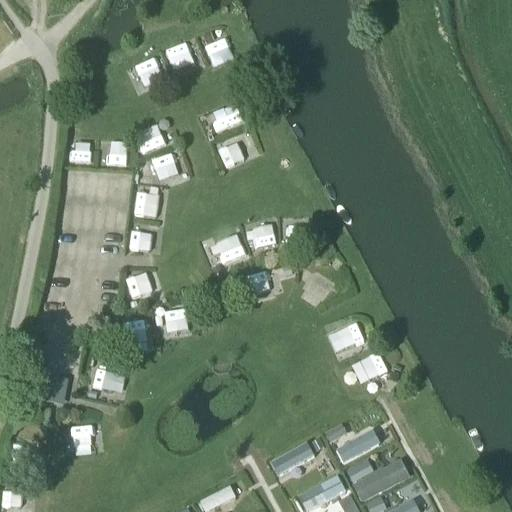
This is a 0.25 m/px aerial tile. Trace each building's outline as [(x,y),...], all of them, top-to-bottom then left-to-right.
[(214,66),(235,61),(230,40),(209,45),(214,66)] [(188,43),(168,52),(180,80),(200,72),(188,43)] [(145,88),(162,80),(155,64),(138,71),(145,88)] [(239,125),(234,106),(218,110),(217,105),(206,108),(212,132),(239,125)] [(135,134),(144,154),(163,147),(155,126),(135,134)] [(227,169),(245,161),(238,144),(220,152),(227,169)] [(126,164),(126,146),(112,146),(112,164),(126,164)] [(153,162),(161,182),(181,175),(174,154),(153,162)] [(137,216),(169,218),(170,197),(138,195),(137,216)] [(212,227),(224,265),(247,257),(238,226),(224,230),(222,224),(212,227)] [(275,226),(251,229),(253,249),(277,246),(275,226)] [(131,250),(152,251),(152,234),(132,233),(131,250)] [(271,274),(251,275),(254,303),(273,301),(271,274)] [(305,300),(323,307),(333,281),(315,274),(305,300)] [(147,322),(126,323),(127,349),(148,348),(147,322)] [(335,353),(366,346),(361,326),(330,333),(335,353)] [(380,354),(348,369),(358,387),(389,372),(380,354)] [(98,375),(96,391),(126,396),(129,379),(98,375)] [(59,406),(63,383),(51,381),(47,404),(59,406)] [(86,446),(84,427),(66,429),(68,448),(86,446)] [(337,451),(345,465),(383,445),(375,430),(337,451)] [(16,442),(14,457),(33,460),(35,444),(16,442)] [(282,460),(289,473),(316,456),(308,444),(282,460)] [(353,483),(376,474),(371,462),(349,470),(353,483)] [(363,503),(412,480),(404,462),(354,484),(363,503)] [(298,511),(315,511),(349,495),(340,477),(292,501),(298,511)] [(232,488),(200,503),(203,511),(209,511),(237,499),(232,488)] [(7,511),(36,511),(38,493),(8,492),(7,511)] [(360,511),(354,497),(341,502),(344,511),(360,511)] [(422,511),(417,501),(392,511),(422,511)]
